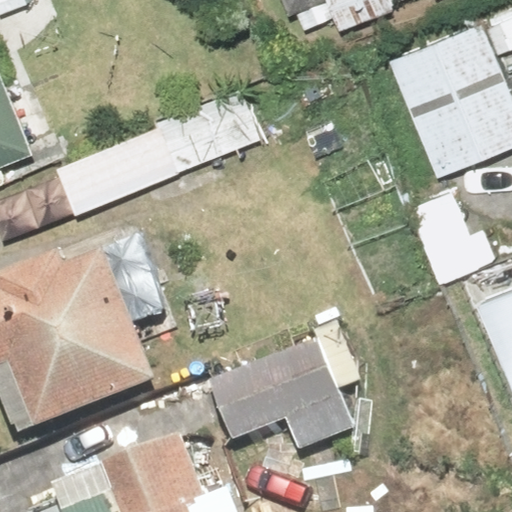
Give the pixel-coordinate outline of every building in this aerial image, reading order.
[(0,0),(0,183),(60,159),(0,12),(0,0),(3,0),(10,16),(44,2),(43,0),(0,0)] [(294,0),(304,27),(345,10),(352,26),(406,5),(404,0),(294,0)] [(511,46),(511,16),(502,21),(500,14),(400,56),(449,174),(511,147),(511,47),(511,46)] [(274,137),(246,61),(200,78),(211,108),(74,159),(91,205),(274,137)] [(484,227),(467,186),(422,205),(453,280),(511,255),(496,222),(484,227)] [(0,371),(4,370),(29,437),(166,385),(114,247),(98,253),(93,241),(11,272),(16,285),(0,291),(0,371)] [(511,289),(490,298),(511,351),(511,289)] [(352,329),(221,381),(245,441),(296,421),(308,450),(366,427),(351,390),(372,381),(352,329)] [(198,433),(64,484),(74,511),(253,511),(242,481),(220,489),(198,433)]
